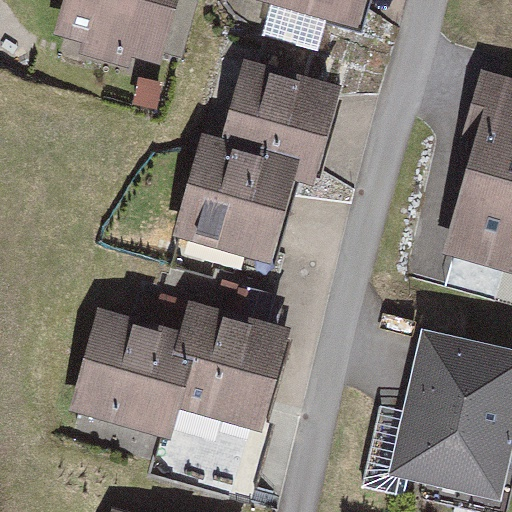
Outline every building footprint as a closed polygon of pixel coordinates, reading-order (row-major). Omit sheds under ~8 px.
[(193,0),(83,0),(75,31),(177,60),(193,0)] [(382,0),(277,0),(277,4),(373,33),(382,0)] [(339,101),(236,72),(193,225),(296,254),(339,101)] [(511,114),(490,110),(458,257),(511,268),(511,114)] [(294,351),(125,303),(93,415),(262,463),(294,351)] [(511,511),(511,374),(421,352),(386,488),(483,511),(511,511)]
